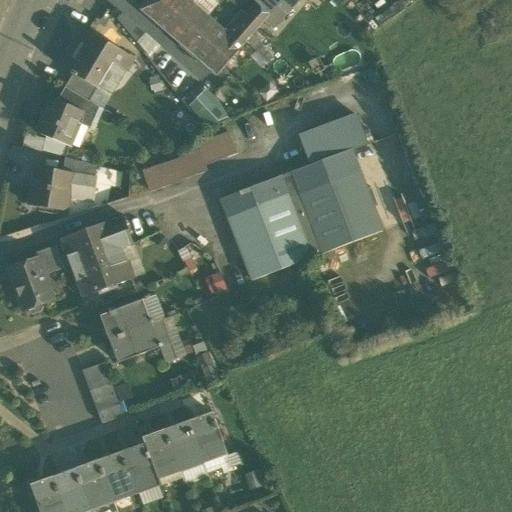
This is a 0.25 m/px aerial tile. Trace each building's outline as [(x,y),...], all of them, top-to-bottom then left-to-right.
[(188,0),(149,0),(140,10),(216,76),(246,43),(254,33),(259,28),(248,19),(230,38),(188,0)] [(252,0),(259,6),(256,9),(257,9),(268,18),(277,7),(270,0),(252,0)] [(287,15),(288,15),(300,0),(270,0),(277,7),(287,15)] [(287,15),(277,7),(268,18),(264,23),(273,31),(287,15)] [(248,19),(259,28),(264,23),(268,18),(257,9),(248,19)] [(122,14),(116,19),(136,44),(146,34),(122,14)] [(75,42),(77,43),(79,44),(87,32),(83,29),(75,42)] [(79,84),(95,93),(98,88),(92,84),(106,60),(112,64),(118,68),(126,55),(110,45),(109,45),(99,39),(87,32),(79,44),(77,43),(62,68),(71,74),(71,75),(72,76),(76,79),(77,77),(82,80),(79,84)] [(256,53),(267,64),(273,58),(260,44),(263,41),(254,33),(246,43),(256,53)] [(146,34),(136,44),(147,58),(158,44),(146,34)] [(126,55),(118,68),(126,73),(134,60),(126,55)] [(92,84),(98,88),(112,64),(106,60),(92,84)] [(254,62),(246,71),(263,87),(271,78),(254,62)] [(89,103),(99,108),(103,111),(126,73),(118,68),(112,64),(98,88),(95,93),(89,103)] [(160,71),(149,77),(160,95),(171,88),(160,71)] [(72,76),(65,88),(88,102),(89,103),(95,93),(79,84),(82,80),(77,77),(76,79),(72,76)] [(83,113),(88,102),(65,88),(57,102),(83,113)] [(206,89),(187,108),(205,130),(231,120),(206,89)] [(67,147),(69,148),(79,124),(83,113),(57,102),(51,100),(37,134),(46,138),(67,147)] [(83,113),(79,124),(90,129),(99,108),(89,103),(88,102),(83,113)] [(298,136),(310,166),(351,151),(351,152),(366,146),(354,115),(298,136)] [(197,146),(205,167),(237,155),(229,133),(197,146)] [(42,152),(45,141),(25,136),(21,148),(42,152)] [(42,152),(64,158),(67,147),(46,138),(45,141),(42,152)] [(197,146),(174,161),(181,181),(207,172),(205,167),(197,146)] [(310,166),(292,173),(323,255),(382,232),(351,152),(351,151),(310,166)] [(84,178),(94,179),(97,167),(65,159),(63,173),(74,175),(85,176),(84,178)] [(143,172),(150,193),(181,182),(181,181),(174,161),(143,172)] [(28,206),(68,213),(70,197),(74,175),(63,173),(35,168),(28,206)] [(311,259),(323,255),(292,173),(280,178),(311,259)] [(74,175),(70,197),(81,199),(84,178),(85,176),(74,175)] [(94,179),(84,178),(81,199),(94,201),(97,180),(94,179)] [(252,282),(311,259),(280,178),(221,200),(252,282)] [(61,241),(82,299),(98,293),(98,290),(115,284),(115,286),(132,280),(120,250),(132,246),(122,218),(61,241)] [(120,250),(132,280),(144,276),(132,246),(120,250)] [(38,260),(43,273),(50,270),(55,273),(65,269),(56,247),(35,255),(37,260),(38,260)] [(29,315),(33,317),(42,313),(43,309),(42,305),(53,301),(43,273),(38,260),(37,260),(11,270),(16,281),(13,283),(24,312),(27,311),(29,315)] [(220,273),(204,279),(211,296),(215,295),(215,297),(227,293),(220,273)] [(151,325),(165,320),(156,297),(142,302),(151,325)] [(101,317),(110,341),(151,325),(142,302),(101,317)] [(172,318),(165,320),(167,325),(174,344),(180,360),(186,357),(172,318)] [(165,320),(151,325),(153,330),(167,325),(165,320)] [(153,330),(151,325),(110,341),(118,364),(160,349),(153,330)] [(167,325),(153,330),(160,349),(174,344),(167,325)] [(174,344),(160,349),(166,365),(180,360),(174,344)] [(195,358),(202,371),(214,365),(208,352),(195,358)] [(82,372),(86,382),(109,374),(105,364),(82,372)] [(208,384),(220,378),(214,365),(202,371),(208,384)] [(86,382),(90,393),(113,385),(109,374),(86,382)] [(128,384),(114,389),(116,395),(119,403),(133,398),(128,384)] [(90,393),(94,403),(116,395),(114,389),(113,385),(90,393)] [(94,403),(98,414),(120,406),(119,403),(116,395),(94,403)] [(124,416),(120,406),(98,414),(102,425),(124,416)] [(189,423),(202,459),(226,450),(213,415),(189,423)] [(179,467),(202,459),(189,423),(166,431),(179,467)] [(156,476),(179,467),(166,431),(143,440),(145,445),(156,476)] [(158,481),(156,476),(145,445),(122,454),(135,490),(158,481)] [(232,469),(226,450),(202,459),(204,465),(207,475),(222,469),(223,473),(227,471),(227,470),(232,469)] [(113,498),(135,490),(122,454),(100,462),(113,498)] [(179,467),(181,473),(204,465),(202,459),(179,467)] [(90,506),(113,498),(100,462),(77,470),(90,506)] [(204,465),(181,473),(183,479),(186,487),(209,479),(207,475),(204,465)] [(181,473),(179,467),(156,476),(158,481),(181,473)] [(66,511),(73,511),(90,506),(77,470),(54,478),(66,511)] [(258,472),(244,475),(249,492),(263,488),(258,472)] [(158,481),(161,488),(183,479),(181,473),(158,481)] [(39,511),(66,511),(54,478),(31,487),(39,511)] [(135,490),(138,496),(139,495),(159,488),(161,488),(158,481),(135,490)] [(159,488),(139,495),(143,507),(163,500),(159,488)] [(113,498),(115,504),(138,496),(135,490),(113,498)] [(90,506),(91,511),(92,511),(115,504),(113,498),(90,506)]
